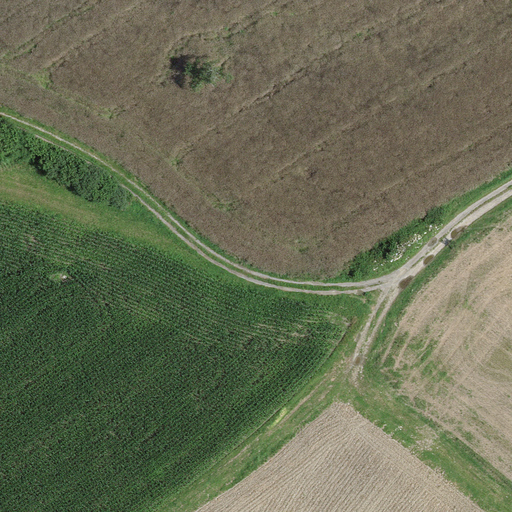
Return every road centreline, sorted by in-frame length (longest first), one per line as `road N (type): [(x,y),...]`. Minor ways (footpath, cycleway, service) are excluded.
road 1 (track): [(0,133),(49,149),(144,204),(210,262),(263,284),(323,290),(384,283)]
road 2 (track): [(357,388),(384,283),(511,191)]
